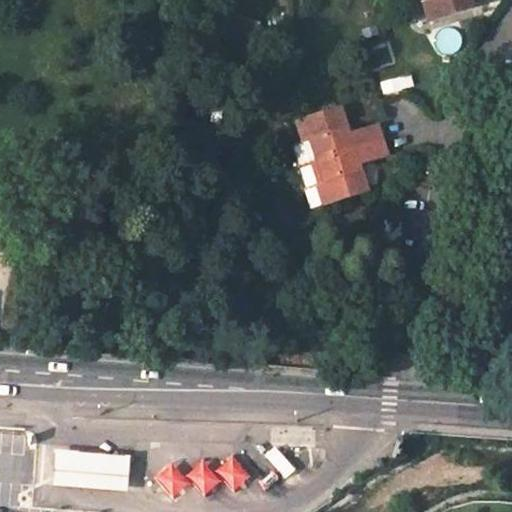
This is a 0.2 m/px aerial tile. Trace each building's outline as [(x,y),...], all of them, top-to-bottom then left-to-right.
[(422,0),(428,20),(471,7),(468,0),(422,0)] [(265,21),(234,15),(231,31),(260,38),(265,21)] [(312,159),(320,156),(383,136),(377,121),(349,130),(340,102),(298,116),(305,138),(297,141),(303,161),(312,159)] [(388,152),(383,136),(320,156),(326,176),(318,178),(326,203),(367,190),(359,160),(388,152)] [(312,159),(318,178),(326,176),(320,156),(312,159)] [(274,447),(265,456),(284,477),(294,468),(274,447)] [(128,454),(52,448),(49,482),(125,488),(128,454)] [(230,454),(214,469),(232,490),(248,475),(230,454)] [(200,459),(184,473),(203,494),(219,479),(200,459)] [(169,461),(152,475),(171,496),(187,481),(169,461)]
